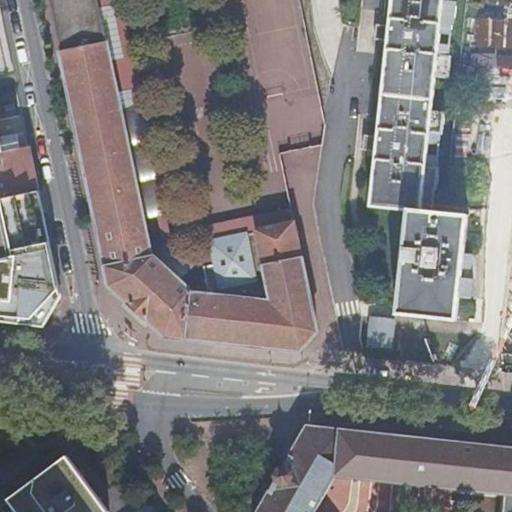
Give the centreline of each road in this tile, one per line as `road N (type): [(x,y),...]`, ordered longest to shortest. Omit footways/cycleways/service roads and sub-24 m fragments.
road 1 (primary): [(511,412),(99,365)]
road 2 (residential): [(99,365),(25,0)]
road 3 (residential): [(99,365),(207,511)]
